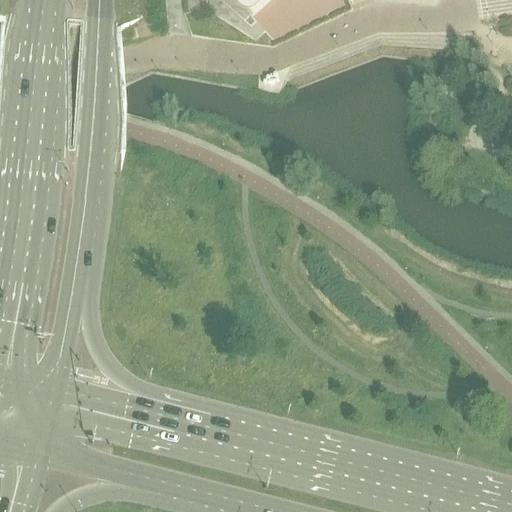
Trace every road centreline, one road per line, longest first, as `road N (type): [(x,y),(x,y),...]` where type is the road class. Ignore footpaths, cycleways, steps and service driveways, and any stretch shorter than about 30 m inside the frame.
road 1 (primary): [(511,506),(206,425)]
road 2 (primary): [(72,277),(97,0)]
road 3 (primary): [(42,0),(12,256)]
road 4 (primary): [(206,425),(108,366),(72,277)]
road 5 (primary): [(206,425),(51,390)]
road 6 (primary): [(35,451),(167,484)]
